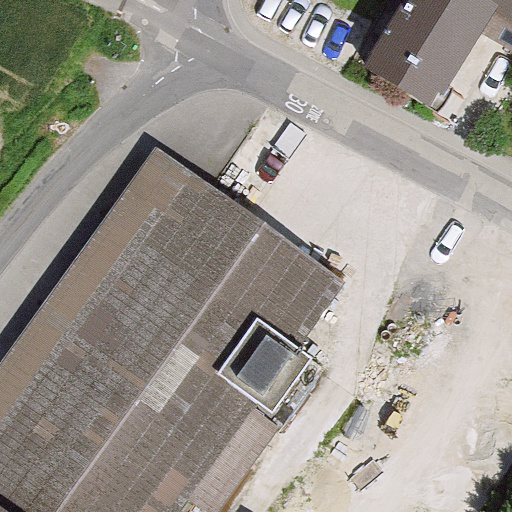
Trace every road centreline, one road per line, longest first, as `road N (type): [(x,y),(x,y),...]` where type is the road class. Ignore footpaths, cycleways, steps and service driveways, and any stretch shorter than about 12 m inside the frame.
road 1 (residential): [(511,200),(189,21)]
road 2 (residential): [(189,21),(0,285)]
